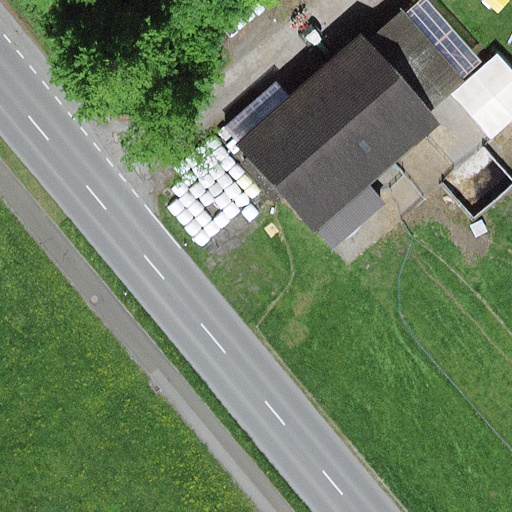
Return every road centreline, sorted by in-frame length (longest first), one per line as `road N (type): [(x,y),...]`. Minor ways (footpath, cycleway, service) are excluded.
road 1 (primary): [(359,511),(0,79)]
road 2 (track): [(329,0),(206,112),(90,189)]
